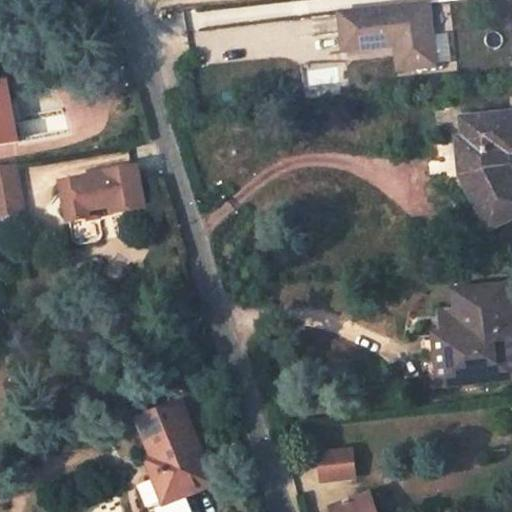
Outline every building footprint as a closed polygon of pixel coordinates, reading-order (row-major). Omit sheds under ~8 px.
[(431,2),(341,12),(344,51),(397,45),(409,44),(412,69),(438,67),(437,62),(454,61),(450,33),(434,34),(431,2)] [(397,45),(400,71),(412,69),(409,44),(397,45)] [(0,145),(20,141),(9,81),(0,82),(0,145)] [(511,150),(511,113),(511,114),(463,119),(465,139),(457,140),(463,178),(490,229),(511,218),(511,172),(509,166),(502,167),(501,151),(509,151),(511,150)] [(502,167),(509,166),(509,151),(501,151),(502,167)] [(146,205),(139,168),(97,176),(97,174),(91,175),(91,177),(85,178),(84,174),(73,176),(74,180),(64,183),(71,223),(100,217),(98,210),(114,207),(115,211),(146,205)] [(32,169),(14,174),(15,179),(33,176),(32,169)] [(20,205),(53,198),(48,173),(33,176),(15,179),(20,205)] [(100,217),(115,214),(115,211),(114,207),(98,210),(100,217)] [(511,350),(511,311),(509,285),(460,290),(462,313),(443,315),(446,338),(438,340),(444,391),(507,383),(504,352),(511,350)] [(215,484),(183,402),(140,419),(157,459),(166,456),(170,467),(153,474),(165,505),(215,484)] [(356,476),(354,451),(320,454),(323,480),(356,476)] [(157,459),(149,463),(153,474),(170,467),(166,456),(157,459)] [(378,511),(371,494),(332,508),(333,511),(378,511)]
